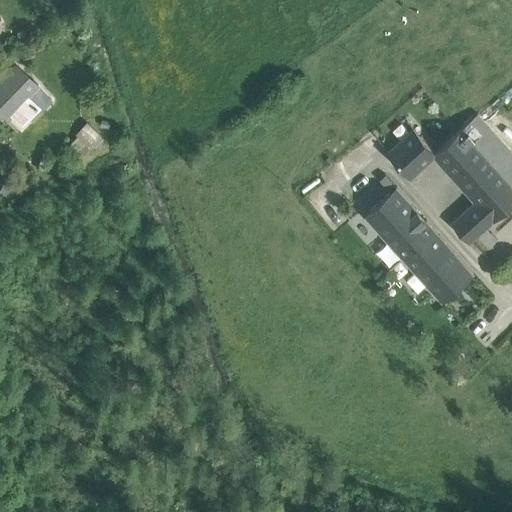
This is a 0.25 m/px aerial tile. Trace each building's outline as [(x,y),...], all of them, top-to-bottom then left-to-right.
[(18,65),(6,78),(0,72),(0,101),(10,113),(11,112),(23,125),(38,108),(26,96),(38,85),(18,65)] [(511,151),(511,150),(479,113),(465,125),(499,163),(511,151)] [(89,149),(97,127),(80,121),(72,143),(89,149)] [(435,151),(435,152),(477,199),(454,220),(470,238),(511,199),(511,151),(499,163),(465,125),(435,151)] [(435,151),(414,128),(390,150),(411,174),(435,152),(435,151)] [(397,186),(367,211),(409,261),(440,233),(436,229),(397,186)] [(474,270),(440,233),(409,261),(443,298),(474,270)]
